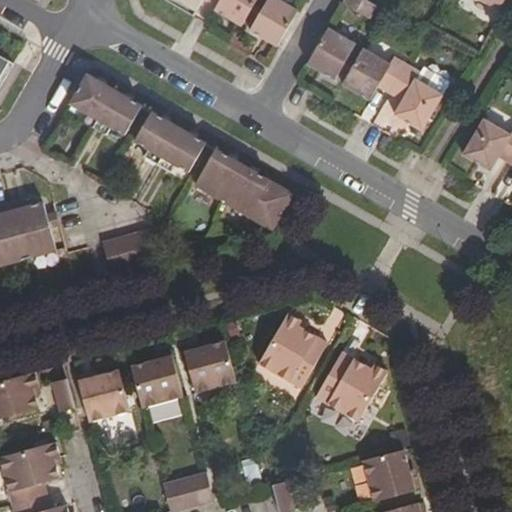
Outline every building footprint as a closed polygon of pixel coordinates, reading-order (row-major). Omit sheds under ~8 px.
[(166,0),(193,16),(202,0),(166,0)] [(221,0),(216,10),(243,26),(251,11),(255,5),(258,0),(221,0)] [(251,31),(278,46),(299,11),(280,0),(269,0),(263,10),(255,5),(251,11),(260,16),(251,31)] [(346,0),(344,3),(371,19),(379,7),(367,0),(346,0)] [(482,0),(501,10),(506,0),(482,0)] [(309,64),(335,80),(344,66),(352,71),(356,65),(347,60),(356,45),(330,29),(309,64)] [(391,65),(365,50),(356,65),(352,71),(344,85),(370,100),(379,86),(391,93),(408,65),(395,57),(391,65)] [(0,87),(14,63),(0,54),(0,87)] [(421,72),(408,65),(391,93),(403,101),(395,115),(421,131),(442,96),(417,79),(421,72)] [(89,75),(72,103),(85,111),(80,119),(94,127),(115,90),(89,75)] [(115,90),(94,127),(106,134),(111,126),(125,134),(142,106),(115,90)] [(179,128),(152,112),(136,140),(149,148),(144,156),(158,164),(179,128)] [(462,155),(490,171),(499,157),(511,164),(511,163),(511,132),(511,135),(483,119),(462,155)] [(206,143),(179,128),(158,164),(170,171),(175,162),(189,171),(206,143)] [(222,200),(242,165),(216,150),(196,185),(222,200)] [(249,216),(269,181),(242,165),(222,200),(249,216)] [(271,230),(292,194),(269,181),(249,216),(271,230)] [(25,199),(10,203),(25,259),(56,250),(50,227),(59,225),(56,212),(46,214),(43,202),(27,207),(25,199)] [(0,265),(25,259),(10,203),(0,205),(0,265)] [(147,230),(101,242),(110,274),(156,261),(147,230)] [(302,320),(288,312),(258,364),(301,389),(328,343),(299,325),(302,320)] [(195,393),(237,382),(225,340),(184,351),(195,393)] [(375,362),(372,368),(342,351),(316,398),(359,422),(389,370),(375,362)] [(142,407),(183,396),(172,354),(131,365),(142,407)] [(119,369),(78,380),(89,422),(130,411),(119,369)] [(36,371),(0,381),(0,417),(40,407),(34,387),(40,385),(36,371)] [(67,378),(52,382),(60,411),(75,407),(67,378)] [(0,457),(0,461),(12,505),(48,495),(45,482),(61,478),(55,459),(61,457),(56,442),(0,457)] [(363,460),(374,502),(417,490),(406,449),(363,460)] [(163,483),(170,511),(172,511),(214,501),(206,471),(163,483)] [(286,511),(296,509),(288,481),(272,485),(279,511),(286,511)] [(48,495),(12,505),(13,511),(70,511),(68,504),(52,508),(48,495)] [(422,511),(420,502),(385,511),(422,511)]
